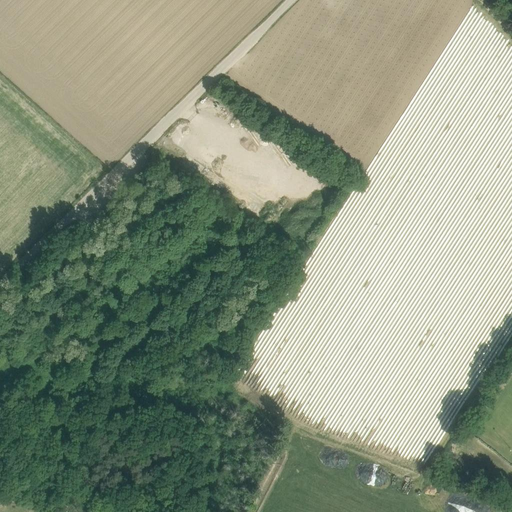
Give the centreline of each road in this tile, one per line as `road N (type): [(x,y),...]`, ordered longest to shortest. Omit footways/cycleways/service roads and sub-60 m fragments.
road 1 (unclassified): [(0,277),(286,0)]
road 2 (track): [(0,483),(94,499),(119,511)]
